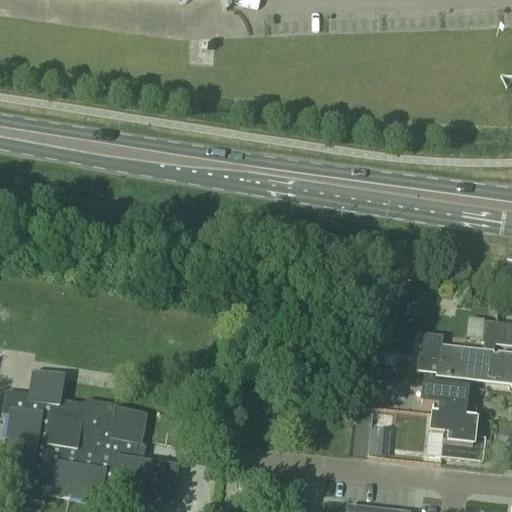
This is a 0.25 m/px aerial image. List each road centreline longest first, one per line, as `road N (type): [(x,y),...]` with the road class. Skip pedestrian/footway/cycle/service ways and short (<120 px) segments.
road 1 (primary): [(0,143),(511,226)]
road 2 (primary): [(511,196),(0,121)]
